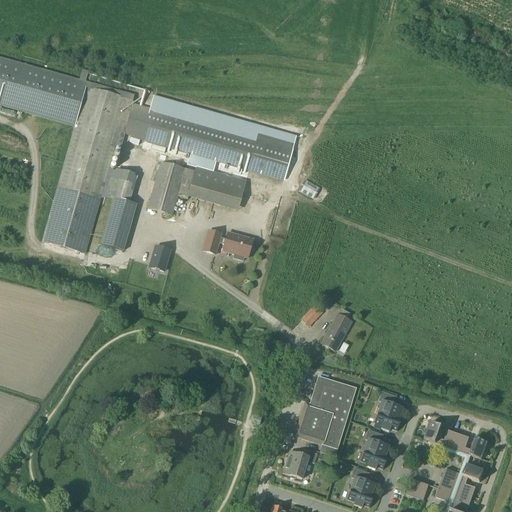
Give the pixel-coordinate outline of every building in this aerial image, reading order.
[(74,128),(87,83),(85,83),(79,81),(0,59),(0,107),(73,128),(74,128)] [(44,237),(42,243),(79,254),(84,237),(89,239),(100,198),(111,201),(129,206),(129,204),(136,179),(108,171),(125,109),(131,111),(132,107),(130,107),(131,102),(132,99),(133,97),(134,97),(134,96),(87,83),(74,128),(57,189),(44,237)] [(130,140),(282,181),(292,147),(139,104),(138,108),(133,107),(124,137),(130,138),(130,140)] [(155,183),(148,210),(171,217),(177,198),(187,200),(187,198),(194,173),(184,171),(160,164),(155,183)] [(129,204),(129,206),(111,201),(98,246),(123,253),(136,206),(129,204)] [(176,247),(183,235),(173,229),(165,241),(176,247)] [(208,232),(202,253),(215,256),(218,244),(224,246),(222,253),(234,256),(233,260),(242,263),(243,259),(247,260),(248,255),(250,254),(251,248),(251,246),(252,241),(227,234),(225,241),(219,240),(220,236),(208,232)] [(163,273),(169,253),(154,248),(149,269),(163,273)] [(300,322),(308,330),(322,316),(313,308),(300,322)] [(320,346),(335,354),(350,325),(336,317),(320,346)] [(369,396),(372,384),(365,382),(361,393),(369,396)] [(308,410),(303,409),(294,439),(309,443),(311,438),(322,442),(321,447),(337,452),(354,398),(315,386),(308,410)] [(395,399),(381,394),(378,403),(381,403),(373,425),(381,428),(380,430),(388,433),(389,430),(396,433),(400,421),(398,421),(402,410),(393,406),(395,399)] [(430,424),(424,441),(442,448),(441,451),(465,460),(459,476),(445,471),(435,499),(447,504),(443,511),(456,511),(458,508),(468,511),(476,490),(466,487),(468,480),(480,484),(484,473),(467,467),(470,458),(481,462),(487,445),(476,441),(472,452),(465,450),(469,440),(447,432),(444,442),(437,440),(442,428),(430,424)] [(382,437),(367,432),(364,441),(367,442),(359,463),(367,466),(366,469),(374,471),(375,469),(382,471),(386,460),(384,459),(388,448),(379,444),(382,437)] [(303,458),(289,454),(287,460),(288,460),(285,470),(284,470),(283,476),(301,481),(307,464),(313,466),(317,456),(305,453),(303,458)] [(368,475),(354,470),(351,479),(353,480),(346,501),(354,504),(352,507),(360,510),(361,507),(368,509),(373,498),(371,497),(374,486),(365,483),(368,475)] [(429,487),(410,481),(404,496),(423,502),(429,487)]
